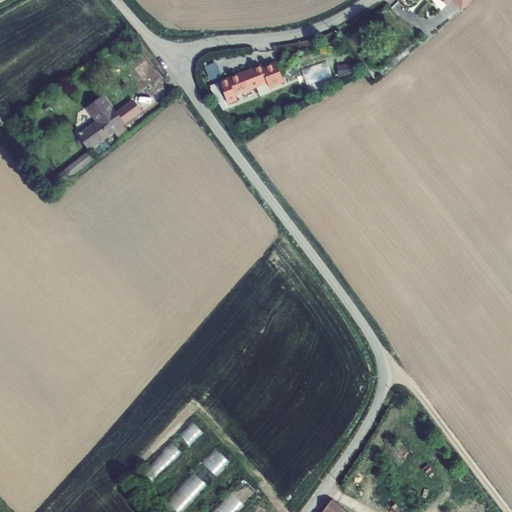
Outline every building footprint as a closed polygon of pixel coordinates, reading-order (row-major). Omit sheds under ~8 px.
[(402,0),(403,1),(403,0),(440,0),(447,6),(452,0),(462,9),(470,0),(402,0)] [(261,65),(219,82),(228,103),(237,99),(235,95),(267,81),(269,86),(283,80),(275,61),(261,67),(261,65)] [(332,61),(303,67),(307,83),(335,76),(332,61)] [(79,136),(89,149),(115,131),(123,125),(124,124),(114,111),(103,97),(88,108),(98,122),(79,136)] [(128,131),(123,125),(115,131),(120,137),(128,131)] [(191,445),(205,432),(195,421),(181,433),(191,445)] [(144,474),(155,484),(184,452),(172,442),(144,474)] [(217,448),(204,462),(219,476),(232,461),(217,448)] [(167,499),(179,511),(181,511),(209,486),(196,472),(167,499)] [(239,511),(259,493),(246,479),(213,511),(239,511)] [(322,511),(345,511),(332,500),(322,511)]
